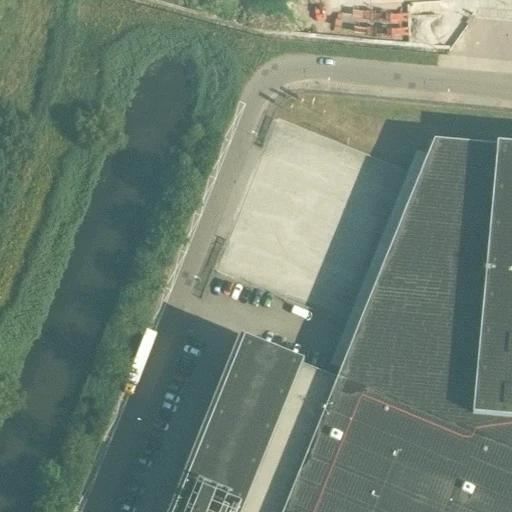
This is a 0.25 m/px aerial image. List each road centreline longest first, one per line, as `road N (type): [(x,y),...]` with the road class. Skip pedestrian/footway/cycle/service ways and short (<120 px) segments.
road 1 (unclassified): [(511,95),(325,80),(287,85),(265,107),(93,511)]
road 2 (unknown): [(241,333),(160,511)]
